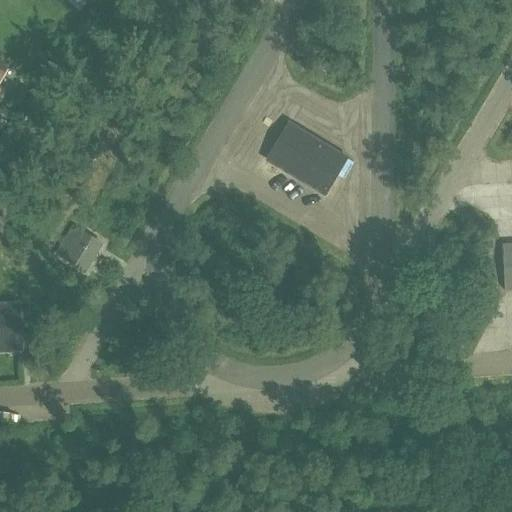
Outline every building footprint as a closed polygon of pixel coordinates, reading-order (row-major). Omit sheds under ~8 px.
[(86,5),(81,0),(67,0),(80,12),(86,5)] [(0,86),(0,82),(8,69),(0,64),(0,96),(4,89),(0,86)] [(268,161),(324,195),(346,159),(290,125),(268,161)] [(65,261),(85,272),(101,244),(81,232),(65,261)] [(511,245),(502,246),(504,291),(511,290),(511,245)] [(0,306),(0,350),(22,349),(19,305),(0,306)]
